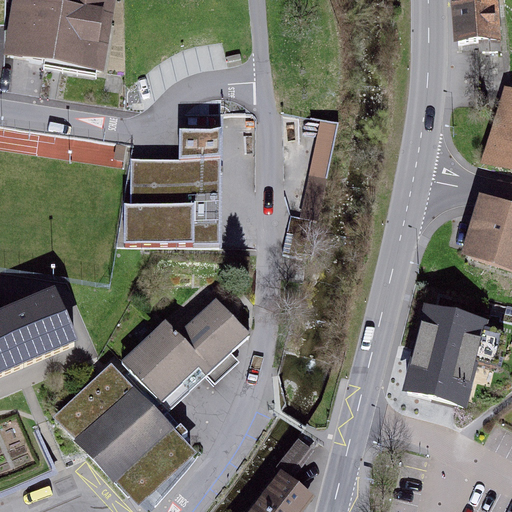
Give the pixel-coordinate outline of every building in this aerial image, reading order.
[(65,0),(63,19),(22,13),(13,75),(115,89),(128,0),(124,0),(65,0)] [(511,0),(459,0),(464,37),(511,30),(511,0)] [(479,169),(511,179),(511,105),(500,102),(479,169)] [(302,212),(318,215),(340,119),(324,115),(302,212)] [(193,175),(143,174),(142,261),(234,262),(236,148),(193,147),(193,175)] [(458,267),(511,281),(511,220),(473,210),(458,267)] [(0,379),(75,348),(53,298),(0,319),(0,379)] [(190,351),(177,337),(137,375),(174,415),(214,378),(221,386),(258,351),(226,317),(190,351)] [(403,390),(474,403),(486,337),(416,324),(403,390)] [(191,455),(116,375),(63,424),(138,504),(191,455)] [(303,511),(306,509),(277,486),(256,511),(303,511)]
